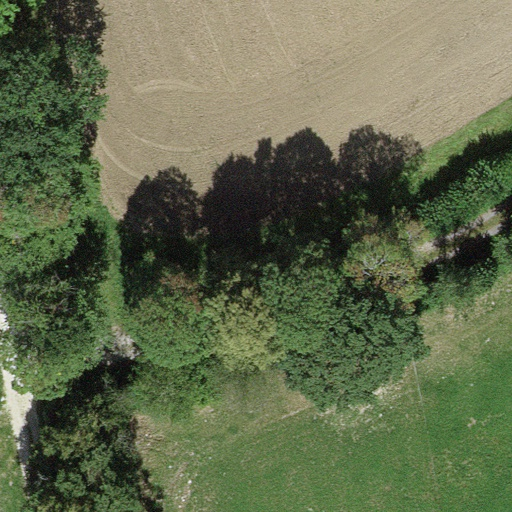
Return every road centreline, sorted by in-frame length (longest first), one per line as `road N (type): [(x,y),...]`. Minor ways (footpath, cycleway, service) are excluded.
road 1 (track): [(32,340),(227,329),(511,209)]
road 2 (track): [(64,511),(0,179)]
